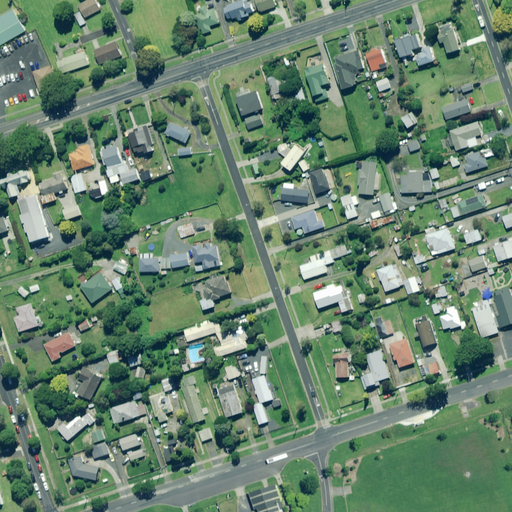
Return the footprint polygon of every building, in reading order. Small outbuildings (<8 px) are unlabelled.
[(88,0),(79,5),(82,10),(74,15),(80,27),(86,24),(82,17),(84,16),(86,18),(101,10),(95,0),(88,0)] [(254,12),(251,0),(252,0),(236,0),(238,2),(228,5),(228,7),(224,8),(227,19),(238,16),(239,19),(250,16),(249,14),(254,12)] [(255,0),(260,12),(276,8),(278,7),(276,0),(255,0)] [(208,12),(207,8),(197,11),(204,34),(212,31),(210,26),(219,24),(215,10),(208,12)] [(0,18),(0,47),(27,31),(14,10),(0,18)] [(460,50),(454,30),(438,35),(441,44),(445,43),(448,54),(460,50)] [(421,48),(417,35),(396,41),(401,58),(414,54),(413,50),(421,48)] [(112,40),(92,47),(97,62),(118,54),(112,40)] [(373,73),(382,70),(381,65),(388,62),(382,46),(366,52),(373,73)] [(423,48),(424,52),(419,53),(420,56),(417,57),(420,66),(435,61),(431,46),(423,48)] [(81,48),(54,58),(59,72),(86,62),(81,48)] [(354,74),(360,72),(360,70),(364,69),(362,60),(359,50),(337,57),(339,64),(336,65),(343,90),(358,85),(354,74)] [(305,58),(307,62),(304,63),(306,69),(305,70),(312,97),(314,97),(315,102),(329,98),(327,93),(325,86),(330,85),(325,64),(323,58),(322,54),(305,58)] [(52,65),(33,71),(40,93),(59,87),(52,65)] [(287,82),(284,74),(266,80),(274,101),(292,95),(287,82)] [(391,88),(387,78),(376,83),(380,92),(391,88)] [(473,89),(471,83),(461,87),(463,93),(473,89)] [(305,100),(301,87),(292,90),(296,103),(305,100)] [(261,112),(260,111),(265,110),(258,91),(237,99),(244,117),(257,112),(258,114),(261,112)] [(472,111),(468,99),(442,108),(446,120),(472,111)] [(419,122),(412,112),(402,119),(408,129),(419,122)] [(263,125),(260,115),(246,120),(249,130),(263,125)] [(165,133),(167,134),(166,136),(170,137),(170,136),(188,144),(193,133),(170,122),(165,133)] [(483,135),(479,123),(450,132),(456,151),(468,147),(466,140),(483,135)] [(161,141),(156,125),(151,127),(155,142),(161,141)] [(136,153),(137,153),(141,163),(142,165),(149,163),(146,154),(154,151),(152,145),(154,144),(148,126),(135,130),(136,133),(130,135),(136,153)] [(420,149),(415,136),(406,139),(411,152),(420,149)] [(310,155),(296,144),(282,164),(292,171),(303,156),(307,159),(310,155)] [(89,145),(76,149),(77,151),(69,154),(75,171),(95,165),(89,145)] [(121,181),(122,187),(125,186),(125,184),(140,180),(138,170),(129,172),(126,162),(122,163),(117,146),(101,151),(108,178),(110,177),(112,184),(121,181)] [(191,155),(191,148),(179,149),(180,156),(191,155)] [(494,157),(491,148),(466,157),(468,164),(464,165),(467,174),(489,166),(486,160),(494,157)] [(460,165),(457,155),(450,158),(453,167),(460,165)] [(309,168),(305,161),(299,164),(304,172),(309,168)] [(379,173),(374,173),(375,162),(361,161),(359,194),(373,195),(373,190),(378,190),(379,173)] [(321,168),(309,172),(316,193),(330,189),(325,175),(324,175),(321,168)] [(440,177),(437,169),(430,171),(433,179),(440,177)] [(34,172),(7,181),(13,198),(40,188),(34,172)] [(423,181),(422,172),(408,173),(408,176),(401,176),(402,193),(432,192),(432,181),(423,181)] [(40,183),(44,196),(41,197),(43,205),(57,200),(55,194),(67,190),(62,173),(52,176),(53,179),(40,183)] [(82,173),(71,176),(76,193),(86,190),(82,173)] [(89,192),(90,196),(96,199),(104,198),(103,195),(109,194),(106,181),(100,182),(101,188),(89,192)] [(294,185),(278,183),(276,200),(307,203),(309,191),(293,190),(294,185)] [(395,212),(389,193),(379,196),(385,215),(395,212)] [(50,237),(37,195),(17,200),(29,243),(50,237)] [(358,216),(351,195),(341,198),(348,219),(358,216)] [(486,207),(482,196),(457,204),(458,206),(451,209),(454,218),(486,207)] [(78,204),(63,210),(67,221),(82,215),(78,204)] [(314,211),(291,218),(294,229),(302,226),(305,234),(323,228),(321,220),(317,222),(314,211)] [(0,234),(8,231),(2,213),(0,214),(0,234)] [(511,227),(511,213),(503,217),(507,229),(511,227)] [(393,214),(369,221),(372,229),(395,221),(393,214)] [(195,234),(192,223),(178,228),(181,238),(195,234)] [(456,249),(449,229),(427,236),(430,246),(434,245),(438,255),(456,249)] [(483,239),(479,230),(464,235),(468,245),(483,239)] [(511,257),(511,238),(509,240),(509,242),(494,247),(499,262),(511,257)] [(213,247),(212,242),(192,246),(196,264),(204,262),(206,270),(217,267),(223,266),(218,246),(213,247)] [(352,253),(349,245),(330,251),(333,259),(352,253)] [(403,255),(400,246),(395,248),(399,257),(403,255)] [(334,262),(330,251),(311,257),(313,263),(300,267),(305,280),(328,272),(326,265),(334,262)] [(190,266),(188,253),(171,256),(173,268),(190,266)] [(423,256),(414,259),(416,265),(425,261),(423,256)] [(487,267),(483,256),(469,261),(473,272),(487,267)] [(139,259),(139,272),(158,272),(158,260),(139,259)] [(117,262),(114,269),(126,275),(129,268),(117,262)] [(395,270),(393,265),(378,271),(387,292),(404,285),(397,269),(395,270)] [(81,286),(82,288),(94,304),(114,288),(101,272),(86,284),(85,283),(81,286)] [(216,307),(214,301),(222,299),(222,297),(233,294),(227,273),(200,281),(206,299),(200,301),(203,311),(216,307)] [(128,291),(121,277),(113,281),(120,295),(128,291)] [(420,291),(415,277),(404,281),(409,295),(420,291)] [(343,286),(341,287),(336,288),(335,285),(327,287),(328,289),(315,294),(320,309),(339,302),(343,313),(354,309),(348,291),(345,292),(343,286)] [(29,293),(22,287),(18,292),(25,297),(29,293)] [(445,287),(439,288),(435,289),(437,298),(441,297),(447,296),(445,287)] [(511,324),(511,294),(509,287),(492,293),(500,316),(494,318),(499,329),(511,324)] [(366,301),(365,295),(358,296),(360,303),(366,301)] [(443,312),(440,303),(432,306),(435,315),(443,312)] [(21,332),(39,326),(43,325),(40,316),(37,317),(32,304),(18,308),(20,316),(16,318),(21,332)] [(487,304),(472,309),(482,338),(497,332),(487,304)] [(455,310),(454,307),(447,309),(448,315),(440,317),(444,330),(451,328),(451,329),(461,326),(457,310),(455,310)] [(222,334),(217,317),(183,328),(187,342),(217,332),(222,347),(216,349),(218,357),(248,348),(246,340),(249,339),(244,326),(222,334)] [(87,318),(77,323),(82,332),(92,327),(87,318)] [(394,334),(390,320),(376,324),(380,337),(394,334)] [(344,330),(342,321),(333,324),(335,332),(344,330)] [(417,326),(419,332),(414,334),(416,338),(420,336),(423,348),(436,344),(429,322),(417,326)] [(52,363),(63,358),(61,355),(78,347),(70,332),(44,345),(52,363)] [(415,363),(407,339),(390,345),(395,361),(398,360),(400,368),(415,363)] [(337,378),(349,378),(349,355),(349,349),(335,349),(335,363),(337,363),(337,378)] [(110,365),(120,362),(120,361),(125,359),(122,350),(107,354),(110,365)] [(390,378),(381,351),(366,356),(372,373),(363,376),(367,387),(379,383),(379,381),(390,378)] [(139,353),(127,357),(130,367),(142,363),(139,353)] [(188,363),(181,366),(184,372),(191,370),(188,363)] [(240,376),(236,365),(225,368),(229,380),(240,376)] [(145,369),(137,368),(135,378),(143,379),(145,369)] [(77,388),(75,392),(79,394),(91,400),(102,378),(83,369),(75,386),(77,388)] [(196,384),(193,376),(183,379),(186,386),(181,388),(194,424),(206,419),(194,385),(196,384)] [(263,404),(275,399),(271,388),(269,389),(265,376),(252,381),(260,403),(253,406),(259,425),(268,422),(263,404)] [(175,389),(172,378),(162,381),(165,392),(175,389)] [(235,391),(233,385),(218,389),(227,418),(243,413),(236,391),(235,391)] [(147,414),(139,390),(132,392),(135,402),(111,410),(116,424),(147,414)] [(169,397),(160,400),(158,394),(150,397),(156,417),(159,417),(161,423),(168,420),(166,414),(173,412),(169,397)] [(95,421),(88,413),(81,419),(79,416),(67,427),(64,423),(58,429),(69,441),(89,424),(90,425),(95,421)] [(213,438),(209,428),(199,432),(203,441),(213,438)] [(105,440),(103,430),(92,433),(95,443),(105,440)] [(141,445),(137,434),(117,440),(119,447),(122,446),(124,451),(141,445)] [(110,454),(107,442),(90,447),(94,459),(110,454)] [(145,456),(143,449),(129,454),(131,461),(145,456)] [(83,464),(81,457),(69,461),(74,476),(82,478),(84,478),(96,480),(98,468),(83,464)] [(273,480),(246,489),(251,506),(255,505),(256,511),(279,511),(274,498),(279,496),(273,480)]
